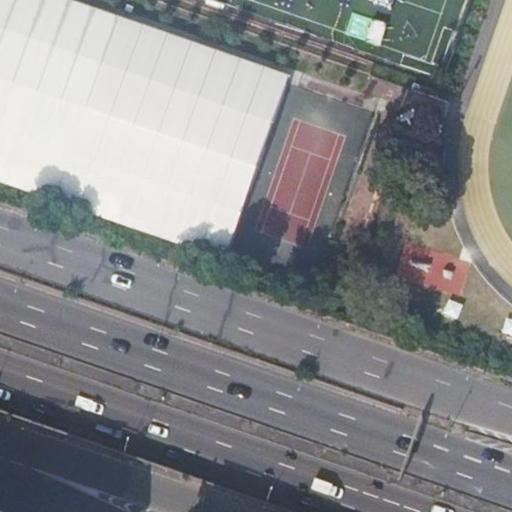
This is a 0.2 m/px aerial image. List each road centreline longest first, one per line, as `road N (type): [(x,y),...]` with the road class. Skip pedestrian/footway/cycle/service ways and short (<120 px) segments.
road 1 (motorway): [(511,410),(0,236)]
road 2 (trunk): [(465,466),(0,303)]
road 3 (trunk): [(0,375),(394,511)]
road 4 (motorway): [(0,440),(213,511)]
